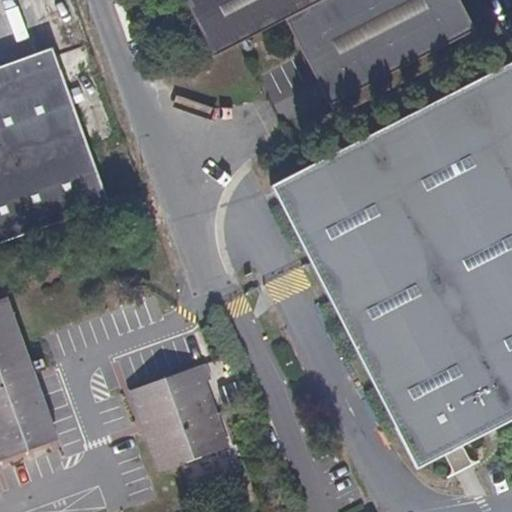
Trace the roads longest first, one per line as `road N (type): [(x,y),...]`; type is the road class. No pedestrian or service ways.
road 1 (unknown): [(191,215),(259,226),(284,258),(395,492),(428,511)]
road 2 (unclassified): [(102,0),(213,271)]
